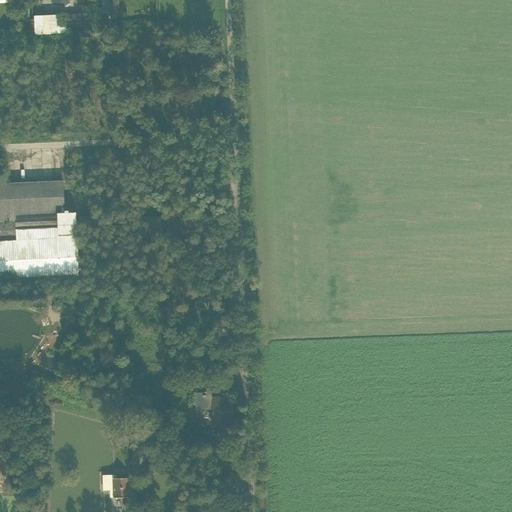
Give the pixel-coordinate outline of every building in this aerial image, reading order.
[(45,35),(92,32),(90,5),(78,6),(78,14),(34,16),(34,35),(45,34),(45,35)] [(22,13),(24,34),(30,34),(29,24),(27,24),(27,12),(22,13)] [(0,184),(0,280),(78,277),(74,213),(64,213),(62,181),(9,184),(0,184)] [(196,234),(196,216),(134,219),(135,225),(128,225),(128,219),(108,220),(108,227),(101,227),(102,226),(102,218),(89,219),(89,217),(79,217),(80,236),(102,234),(102,231),(135,230),(135,237),(196,234)] [(52,310),(84,315),(84,311),(53,305),(52,310)] [(66,363),(85,370),(86,366),(68,359),(66,363)] [(215,364),(215,372),(231,371),(231,363),(215,364)] [(52,385),(54,379),(34,371),(32,377),(52,385)] [(213,426),(233,425),(231,397),(212,398),(211,388),(206,389),(206,393),(194,394),(195,410),(212,410),(213,426)] [(17,430),(19,424),(11,420),(9,426),(17,430)] [(112,498),(129,497),(128,478),(115,478),(115,475),(102,475),(102,491),(109,491),(109,498),(112,498)]
